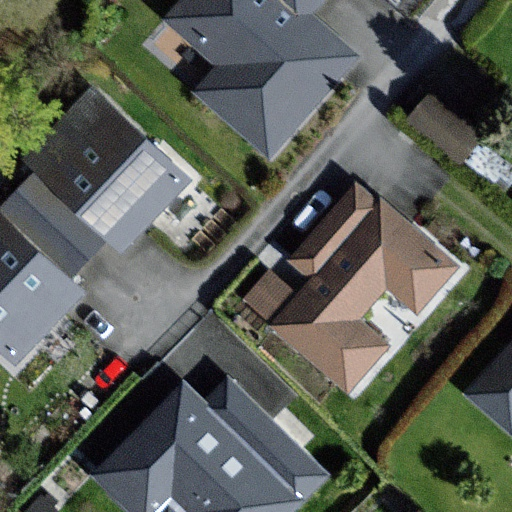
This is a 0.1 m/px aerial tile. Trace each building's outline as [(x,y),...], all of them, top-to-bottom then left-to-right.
[(189,0),(174,19),(226,64),(201,93),(272,153),(352,59),(305,19),(321,0),(189,0)] [(29,158),(40,169),(110,235),(123,247),(187,181),(92,91),(29,158)] [(477,137),(431,97),(412,119),(459,158),(477,137)] [(110,235),(40,169),(0,211),(0,218),(65,281),(110,235)] [(384,346),(355,320),(387,284),(420,314),(461,268),(382,199),(361,181),(292,261),(312,278),(273,322),(348,387),(384,346)] [(0,345),(16,361),(79,294),(65,281),(0,218),(0,345)] [(511,342),(467,393),(511,432),(511,342)] [(190,511),(290,511),(303,500),(326,478),(229,379),(206,402),(186,381),(92,473),(130,511),(146,511),(170,489),(191,511),(190,511)]
